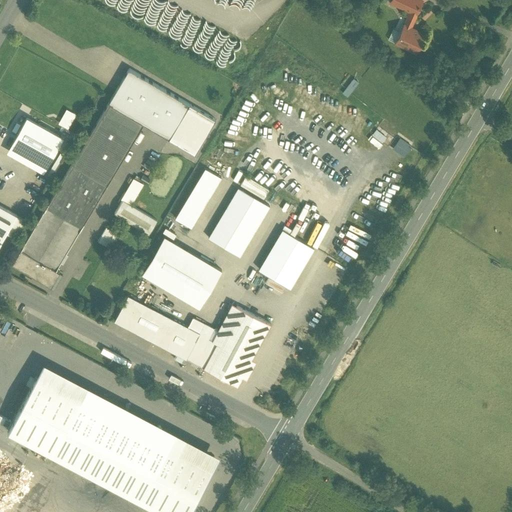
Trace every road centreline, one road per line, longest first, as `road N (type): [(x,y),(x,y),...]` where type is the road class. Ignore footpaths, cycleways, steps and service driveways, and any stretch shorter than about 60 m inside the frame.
road 1 (secondary): [(511,61),(287,436)]
road 2 (residential): [(0,280),(287,436)]
road 3 (unknown): [(128,511),(0,444)]
road 4 (unclassified): [(287,436),(405,511)]
